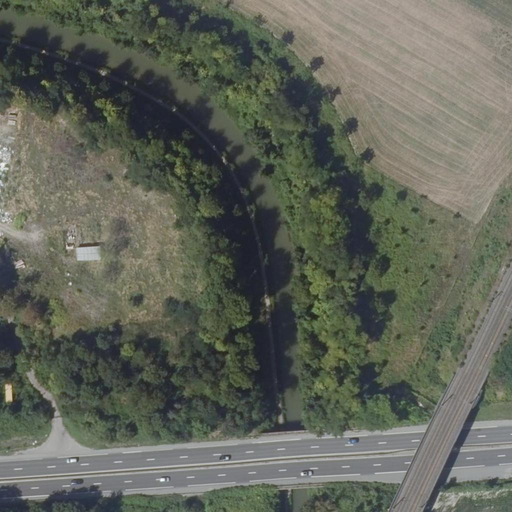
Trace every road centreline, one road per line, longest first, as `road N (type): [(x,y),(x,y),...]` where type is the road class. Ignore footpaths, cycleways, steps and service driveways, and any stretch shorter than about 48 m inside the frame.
road 1 (trunk): [(0,490),(511,454)]
road 2 (trunk): [(511,434),(0,469)]
road 3 (track): [(80,464),(0,293)]
